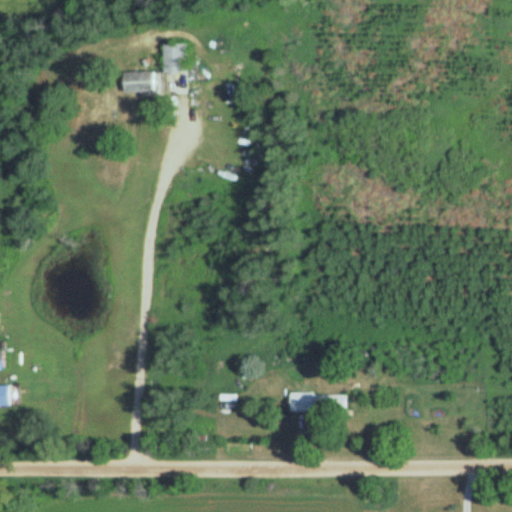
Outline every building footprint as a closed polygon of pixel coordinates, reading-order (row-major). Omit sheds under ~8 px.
[(168,73),(191,73),(191,43),(168,43),(168,73)] [(129,92),(162,92),(162,71),(129,71),(129,92)] [(9,351),(0,351),(0,370),(9,370),(9,351)] [(15,386),(0,386),(0,407),(15,408),(15,386)] [(294,394),(294,412),(338,412),(338,394),(294,394)]
